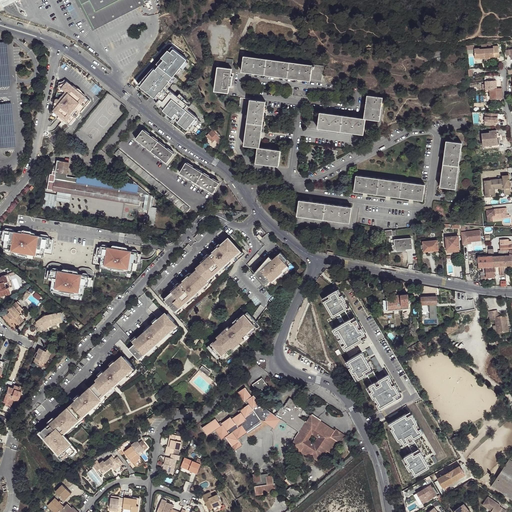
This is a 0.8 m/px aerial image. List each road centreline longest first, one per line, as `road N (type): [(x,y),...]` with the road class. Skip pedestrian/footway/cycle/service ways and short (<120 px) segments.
road 1 (tertiary): [(56,44),(215,162),(317,259)]
road 2 (residential): [(317,259),(279,357),(293,372),(332,387),(352,409),(386,511)]
road 3 (tertiary): [(317,259),(511,292)]
road 4 (residential): [(56,44),(27,175),(0,210)]
road 5 (unknown): [(360,426),(398,403),(401,387),(347,291)]
